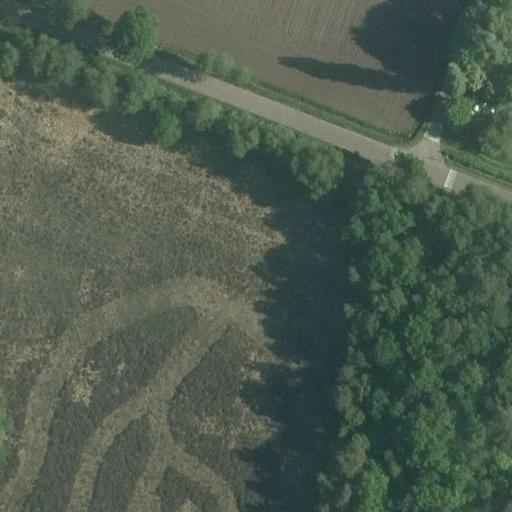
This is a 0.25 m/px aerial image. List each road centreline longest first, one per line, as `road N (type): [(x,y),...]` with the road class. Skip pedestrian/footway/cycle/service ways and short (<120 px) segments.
road 1 (unclassified): [(420,169),(0,6)]
road 2 (track): [(420,169),(425,287),(382,511)]
road 3 (unclassified): [(420,169),(477,0)]
